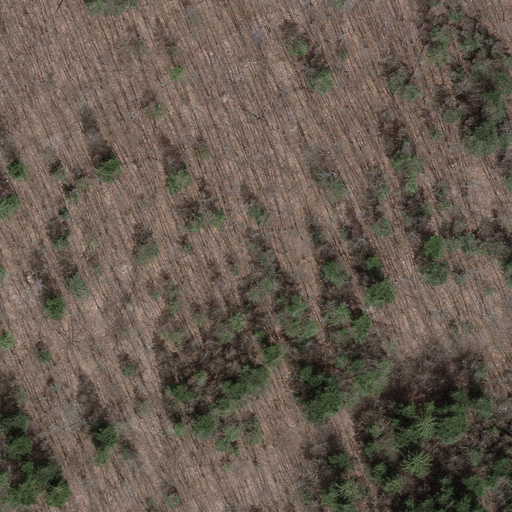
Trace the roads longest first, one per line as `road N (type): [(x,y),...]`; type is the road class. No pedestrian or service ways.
road 1 (track): [(511,328),(179,511)]
road 2 (track): [(0,195),(301,0)]
